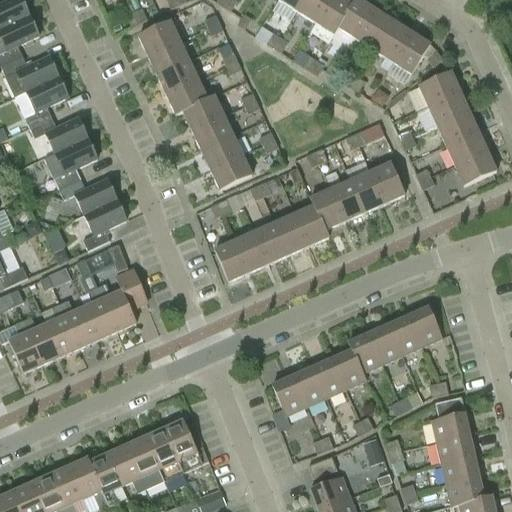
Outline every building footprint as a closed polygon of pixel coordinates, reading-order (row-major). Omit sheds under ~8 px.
[(0,31),(29,18),(20,0),(13,0),(0,6),(0,31)] [(165,0),(171,11),(178,8),(174,0),(165,0)] [(217,0),(215,3),(223,8),(228,0),(217,0)] [(230,13),(237,2),(233,0),(228,0),(223,8),(230,13)] [(278,0),(278,2),(297,14),(305,0),(278,0)] [(305,0),(297,14),(315,26),(331,0),(305,0)] [(331,0),(315,26),(334,38),(338,31),(337,31),(352,8),(351,7),(340,0),(331,0)] [(356,0),(351,7),(352,8),(337,31),(338,31),(356,42),(374,12),(356,0)] [(147,22),(141,10),(133,14),(139,26),(147,22)] [(374,54),(393,24),(374,12),(356,42),(374,54)] [(125,18),(131,29),(139,26),(133,14),(125,18)] [(237,27),(244,32),(251,21),(243,16),(241,20),(237,27)] [(215,17),(204,22),(208,31),(219,26),(215,17)] [(17,49),(39,39),(29,18),(0,31),(0,68),(0,69),(22,59),(17,49)] [(170,24),(138,39),(148,59),(179,44),(170,24)] [(392,65),(411,36),(393,24),(374,54),(392,65)] [(211,38),(223,33),(219,26),(208,31),(211,38)] [(273,35),(266,46),(273,50),(280,40),(273,35)] [(392,65),(411,77),(430,48),(411,36),(392,65)] [(280,55),(287,44),(280,40),(273,50),(280,55)] [(179,44),(148,59),(157,79),(189,64),(179,44)] [(426,61),(437,75),(447,67),(436,53),(426,61)] [(234,56),(222,61),(226,70),(238,65),(234,56)] [(309,58),(302,69),(310,74),(317,63),(309,58)] [(48,59),(27,69),(22,59),(0,69),(15,100),(58,80),(48,59)] [(321,71),(324,67),(317,63),(310,74),(317,78),(321,71)] [(198,83),(189,64),(157,79),(166,98),(198,83)] [(229,77),(241,72),(238,65),(226,70),(229,77)] [(350,75),(343,85),(351,90),(357,79),(350,75)] [(418,89),(427,109),(459,95),(450,75),(418,89)] [(358,94),(365,84),(357,79),(351,90),(358,94)] [(46,110),(68,100),(58,80),(15,100),(29,131),(51,120),(46,110)] [(207,103),(207,102),(198,83),(166,98),(176,119),(183,115),(182,115),(207,103)] [(383,110),(389,100),(379,93),(372,104),(383,110)] [(252,95),(241,101),(245,109),(256,104),(252,95)] [(427,109),(436,129),(468,115),(459,95),(427,109)] [(207,103),(182,115),(183,115),(192,134),(224,119),(214,99),(207,102),(207,103)] [(248,116),(259,111),(256,104),(245,109),(248,116)] [(436,129),(445,149),(478,135),(468,115),(436,129)] [(192,134),(201,154),(233,139),(224,119),(192,134)] [(34,141),(45,136),(54,156),(87,141),(77,121),(56,131),(51,120),(29,131),(34,141)] [(366,145),(363,139),(374,134),(371,129),(353,137),(358,149),(366,145)] [(397,137),(404,153),(415,148),(408,132),(397,137)] [(271,135),(259,140),(263,148),(275,143),(271,135)] [(445,149),(455,169),(487,155),(478,135),(445,149)] [(345,141),(350,152),(358,149),(353,137),(345,141)] [(201,154),(210,173),(242,158),(233,139),(201,154)] [(75,172),(97,162),(87,141),(54,156),(64,177),(53,182),(58,192),(80,182),(75,172)] [(267,155),(278,150),(275,143),(263,148),(267,155)] [(327,162),(321,151),(313,154),(318,166),(327,162)] [(305,158),(311,169),(318,166),(313,154),(305,158)] [(464,189),(496,175),(487,155),(455,169),(464,189)] [(210,173),(220,194),(251,179),(242,158),(210,173)] [(390,166),(370,175),(384,207),(404,198),(390,166)] [(302,182),(297,170),(289,174),(294,186),(302,182)] [(415,176),(422,192),(434,187),(427,171),(415,176)] [(350,184),(364,216),(384,207),(370,175),(350,184)] [(63,203),(74,198),(83,218),(116,203),(106,182),(85,192),(80,182),(58,192),(63,203)] [(270,196),(265,184),(257,188),(262,199),(270,196)] [(330,192),(344,225),(364,216),(350,184),(330,192)] [(250,191),(255,203),(262,199),(257,188),(250,191)] [(329,240),(325,233),(344,225),(330,192),(310,201),(328,241),(329,240)] [(231,213),(226,201),(210,208),(215,220),(231,213)] [(310,202),(313,209),(294,217),(308,249),(328,241),(310,201),(310,202)] [(87,254),(109,243),(104,233),(126,223),(116,203),(83,218),(93,238),(82,243),(87,254)] [(274,226),(288,258),(308,249),(294,217),(274,226)] [(36,224),(24,229),(29,240),(41,235),(36,224)] [(254,235),(269,267),(288,258),(274,226),(254,235)] [(52,253),(66,247),(58,230),(44,236),(52,253)] [(0,253),(13,248),(7,236),(2,238),(0,233),(0,253)] [(235,244),(249,276),(269,267),(254,235),(235,244)] [(214,253),(228,285),(249,276),(235,244),(214,253)] [(117,275),(127,271),(118,247),(107,251),(117,275)] [(63,251),(53,256),(58,267),(68,262),(63,251)] [(22,269),(8,276),(0,259),(0,283),(4,291),(28,281),(22,269)] [(76,266),(83,281),(91,277),(85,262),(76,266)] [(114,281),(120,294),(110,299),(105,287),(97,291),(116,335),(136,326),(130,313),(147,307),(133,273),(114,281)] [(39,284),(44,294),(52,290),(48,280),(39,284)] [(89,294),(94,306),(83,310),(98,343),(116,335),(97,291),(89,294)] [(23,305),(18,292),(10,295),(15,308),(23,305)] [(0,299),(0,314),(15,308),(10,295),(0,299)] [(73,315),(68,303),(60,307),(79,351),(98,343),(83,310),(73,315)] [(51,311),(57,322),(46,327),(60,359),(79,351),(60,307),(51,311)] [(441,341),(428,310),(407,319),(421,350),(441,341)] [(421,350),(407,319),(387,328),(401,359),(421,350)] [(36,332),(30,320),(22,324),(42,368),(60,359),(46,327),(36,332)] [(19,339),(8,344),(22,376),(42,368),(22,324),(14,327),(19,339)] [(401,359),(387,328),(368,337),(381,368),(401,359)] [(365,384),(362,376),(381,368),(368,337),(348,346),(365,384)] [(347,346),(350,353),(331,362),(345,393),(365,384),(348,346),(347,346)] [(345,393),(331,362),(311,370),(325,402),(345,393)] [(325,402),(311,370),(292,379),(306,410),(325,402)] [(271,388),(285,419),(306,410),(292,379),(271,388)] [(445,384),(437,386),(440,398),(448,396),(445,384)] [(440,398),(437,386),(429,388),(432,400),(440,398)] [(422,404),(417,393),(397,404),(402,415),(422,404)] [(436,445),(469,438),(460,399),(434,405),(439,422),(431,424),(436,445)] [(390,407),(396,418),(402,415),(397,404),(390,407)] [(373,430),(367,419),(359,424),(364,435),(373,430)] [(202,467),(197,456),(182,423),(163,432),(183,476),(202,467)] [(352,428),(358,438),(364,435),(359,424),(352,428)] [(164,484),(183,476),(163,432),(144,440),(164,484)] [(469,438),(436,445),(441,466),(474,459),(469,438)] [(333,451),(328,439),(320,442),(325,454),(333,451)] [(145,493),(164,484),(144,440),(126,448),(145,493)] [(312,445),(317,457),(325,454),(320,442),(312,445)] [(363,447),(368,460),(381,455),(376,442),(363,447)] [(397,442),(385,446),(388,456),(401,454),(397,442)] [(132,484),(137,496),(145,493),(126,448),(107,457),(122,489),(132,484)] [(392,466),(404,462),(401,454),(388,456),(392,466)] [(116,505),(111,494),(122,489),(107,457),(89,465),(108,509),(116,505)] [(474,459),(441,466),(445,488),(479,480),(474,459)] [(331,460),(308,469),(313,482),(336,473),(331,460)] [(93,497),(99,511),(101,511),(108,509),(89,465),(87,461),(68,470),(83,502),(93,497)] [(74,511),(72,507),(83,502),(68,470),(50,478),(64,511),(74,511)] [(389,476),(377,480),(379,489),(392,484),(389,476)] [(64,511),(50,478),(31,486),(42,511),(64,511)] [(341,480),(310,492),(317,511),(320,511),(349,501),(341,480)] [(479,480),(445,488),(450,509),(491,499),(491,498),(483,500),(479,480)] [(42,511),(31,486),(12,495),(20,511),(42,511)] [(412,487),(400,491),(403,497),(415,495),(412,487)] [(219,493),(196,502),(199,511),(213,511),(225,508),(219,493)] [(0,499),(0,511),(20,511),(12,495),(0,499)] [(406,507),(418,503),(415,495),(403,497),(406,507)] [(396,497),(384,501),(387,509),(399,505),(396,497)] [(494,511),(491,499),(450,509),(458,508),(459,511),(494,511)] [(353,511),(349,501),(320,511),(353,511)] [(198,511),(195,503),(177,511),(176,511),(198,511)]
